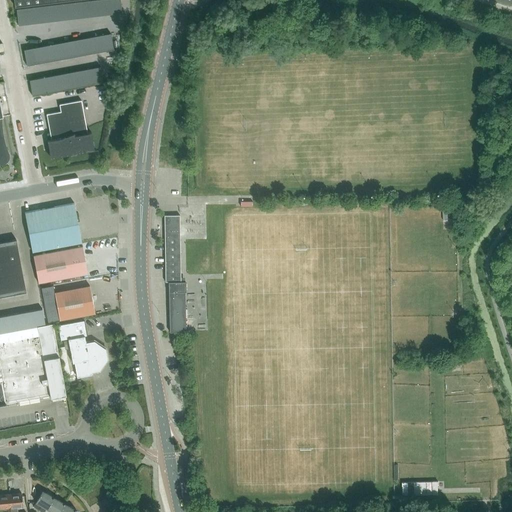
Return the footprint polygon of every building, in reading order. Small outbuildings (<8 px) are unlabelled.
[(90,17),(98,16),(95,0),(92,0),(88,1),(90,17)] [(95,0),(98,16),(106,15),(103,0),(95,0)] [(103,0),(106,15),(113,14),(111,0),(103,0)] [(111,0),(113,14),(121,13),(120,0),(111,0)] [(74,19),(82,18),(80,1),(72,2),(74,19)] [(82,18),(90,17),(88,1),(80,1),(82,18)] [(66,19),(74,19),(72,2),(64,3),(66,19)] [(58,20),(66,19),(64,3),(56,4),(58,20)] [(50,21),(58,20),(56,4),(48,5),(50,21)] [(42,22),(50,21),(48,5),(40,6),(42,22)] [(34,23),(42,22),(40,6),(32,7),(34,23)] [(26,24),(34,23),(32,7),(24,8),(26,24)] [(24,8),(16,9),(18,25),(26,24),(24,8)] [(105,51),(113,49),(110,33),(102,35),(105,51)] [(105,51),(102,35),(94,36),(97,52),(105,51)] [(97,52),(94,36),(87,38),(90,54),(97,52)] [(90,54),(87,38),(79,39),(82,55),(90,54)] [(82,55),(79,39),(71,41),(74,57),(82,55)] [(74,57),(71,41),(63,42),(66,58),(74,57)] [(66,58),(63,42),(55,44),(58,60),(66,58)] [(58,60),(55,44),(47,45),(50,61),(58,60)] [(50,61),(47,45),(39,47),(42,63),(50,61)] [(42,63),(39,47),(31,48),(34,64),(42,63)] [(34,64),(31,48),(24,49),(27,66),(34,64)] [(95,84),(103,82),(100,66),(92,68),(95,84)] [(87,85),(95,84),(92,68),(84,69),(87,85)] [(79,87),(87,85),(84,69),(76,71),(79,87)] [(71,88),(79,87),(76,71),(68,72),(71,88)] [(64,90),(71,88),(68,72),(61,74),(64,90)] [(56,91),(64,90),(61,74),(53,75),(56,91)] [(48,93),(56,91),(53,75),(45,77),(48,93)] [(40,94),(48,93),(45,77),(37,78),(40,94)] [(37,78),(29,80),(32,96),(40,94),(37,78)] [(47,140),(50,158),(94,149),(91,132),(87,133),(81,100),(59,104),(60,111),(46,114),(51,140),(47,140)] [(0,161),(4,161),(5,162),(6,162),(7,161),(7,160),(8,159),(8,158),(8,157),(8,156),(8,155),(8,154),(8,153),(7,150),(6,148),(5,145),(4,142),(3,140),(3,137),(2,134),(2,131),(1,129),(1,126),(1,123),(1,120),(1,118),(3,117),(0,102),(0,161)] [(184,152),(183,131),(171,131),(171,152),(184,152)] [(81,242),(74,203),(24,212),(32,252),(81,242)] [(179,215),(164,215),(165,282),(168,282),(180,281),(179,215)] [(0,296),(26,291),(16,239),(0,242),(0,296)] [(38,283),(87,273),(82,246),(33,255),(38,283)] [(171,332),(185,332),(184,292),(185,292),(185,282),(168,282),(169,332),(171,332)] [(59,320),(95,313),(89,285),(54,292),(59,320)] [(43,323),(40,309),(31,311),(34,325),(43,323)] [(25,326),(34,325),(31,311),(22,312),(25,326)] [(22,312),(14,314),(16,328),(25,326),(22,312)] [(7,330),(16,328),(14,314),(5,316),(7,330)] [(86,335),(83,320),(57,325),(60,340),(63,339),(68,338),(70,348),(72,362),(74,362),(77,377),(92,374),(92,372),(99,371),(107,360),(105,348),(94,341),(86,342),(84,335),(86,335)] [(53,323),(46,324),(0,332),(0,404),(50,395),(50,397),(66,394),(53,323)] [(438,481),(409,482),(402,482),(402,494),(420,494),(438,494),(438,481)] [(53,496),(52,496),(46,493),(45,494),(42,492),(43,490),(42,490),(34,505),(38,508),(40,505),(46,509),(53,496)] [(21,493),(9,494),(10,511),(16,511),(16,507),(22,506),(21,493)] [(10,511),(9,494),(0,494),(0,508),(7,508),(7,511),(10,511)] [(54,496),(53,496),(46,509),(52,511),(59,511),(64,502),(63,502),(57,499),(57,501),(53,498),(54,496)] [(73,511),(76,509),(74,508),(74,509),(64,503),(65,502),(64,502),(59,511),(73,511)]
